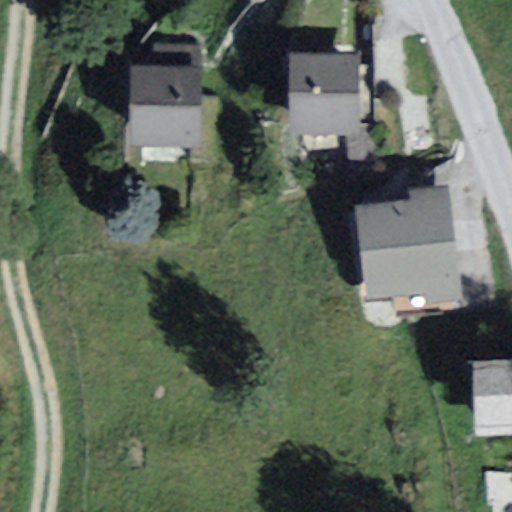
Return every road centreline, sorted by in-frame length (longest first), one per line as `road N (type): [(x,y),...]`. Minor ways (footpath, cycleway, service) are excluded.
road 1 (track): [(42,511),(52,465),(43,392),(2,203),(29,0)]
road 2 (residential): [(511,212),(429,0)]
